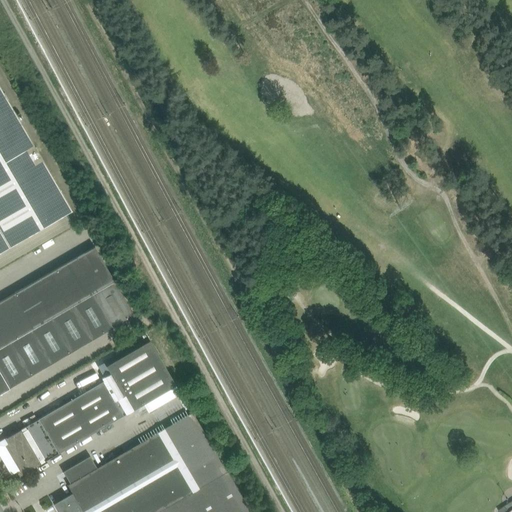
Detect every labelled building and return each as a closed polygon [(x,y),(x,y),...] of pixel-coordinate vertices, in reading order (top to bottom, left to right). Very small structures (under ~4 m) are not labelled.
[(0,88),(0,252),(68,213),(71,211),(32,143),(0,88)] [(0,347),(115,281),(95,247),(0,301),(0,347)] [(0,372),(9,388),(135,316),(115,281),(0,347),(0,372)] [(105,377),(102,378),(103,381),(123,416),(133,410),(176,385),(150,341),(106,366),(110,373),(105,377)] [(0,393),(9,388),(0,372),(0,393)] [(7,443),(5,445),(19,470),(16,471),(17,473),(19,476),(28,471),(59,453),(123,416),(103,381),(61,406),(39,419),(13,434),(5,439),(7,443)] [(97,468),(70,484),(67,485),(72,493),(82,511),(158,511),(227,472),(192,412),(153,435),(97,468)] [(63,471),(70,484),(97,468),(90,456),(63,471)] [(250,511),(228,472),(227,472),(158,511),(250,511)] [(82,511),(72,493),(54,504),(59,511),(82,511)] [(511,501),(499,510),(500,511),(509,511),(511,511),(511,510),(511,501)]
